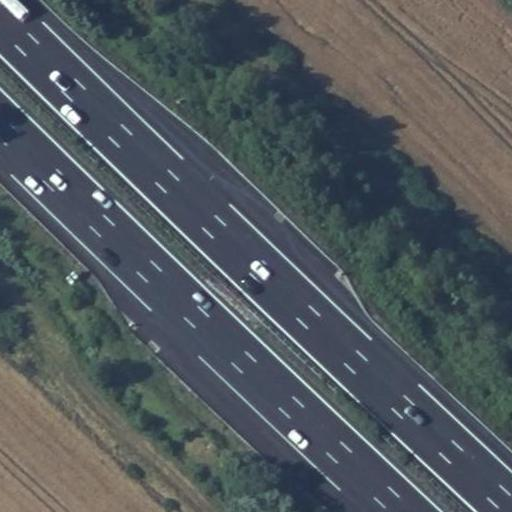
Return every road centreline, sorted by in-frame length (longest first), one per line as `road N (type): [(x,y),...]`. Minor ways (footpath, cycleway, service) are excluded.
road 1 (motorway): [(511,504),(0,15)]
road 2 (motorway): [(0,121),(406,511)]
road 3 (track): [(511,309),(190,0)]
road 4 (track): [(0,287),(35,321),(90,401),(209,511)]
